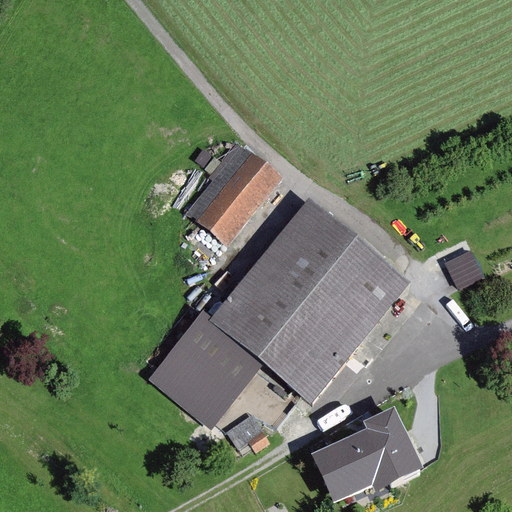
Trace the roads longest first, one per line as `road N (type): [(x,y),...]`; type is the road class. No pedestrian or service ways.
road 1 (track): [(135,0),(256,144),(391,245),(459,350)]
road 2 (track): [(180,511),(323,428)]
